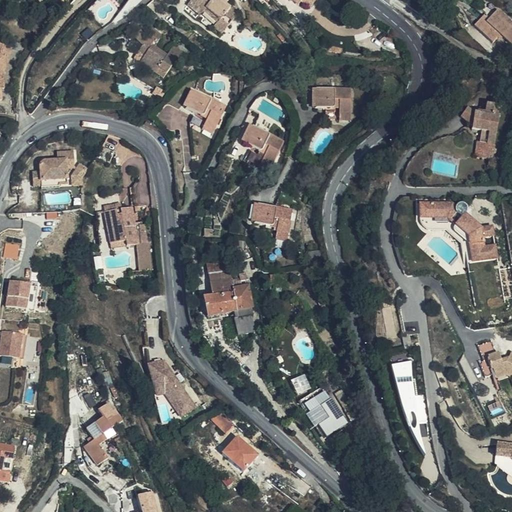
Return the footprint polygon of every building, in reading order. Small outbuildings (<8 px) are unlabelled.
[(228,0),(213,0),(211,3),(207,0),(192,0),(187,7),(200,17),(202,15),(204,13),(217,24),(215,26),(213,28),(221,35),(238,14),(226,4),(228,0)] [(286,0),(297,7),(300,2),(310,9),(315,2),(312,0),(286,0)] [(495,3),(491,0),(488,0),(485,7),(491,9),(495,3)] [(493,43),(497,38),(500,35),(503,37),(511,45),(511,44),(511,22),(498,10),(489,20),(484,15),(473,26),(493,43)] [(204,13),(202,15),(215,26),(217,24),(204,13)] [(143,45),(138,52),(144,56),(142,60),(140,63),(163,78),(177,59),(181,62),(186,56),(173,45),(167,55),(152,46),(154,42),(157,44),(162,36),(152,28),(143,33),(141,31),(134,37),(143,45)] [(5,72),(13,50),(0,45),(0,100),(2,101),(2,89),(5,89),(4,73),(5,72)] [(224,106),(193,91),(184,107),(185,107),(191,110),(198,113),(200,114),(203,112),(207,115),(202,127),(211,132),(224,106)] [(317,92),(317,103),(317,112),(331,111),(334,110),(336,109),(335,107),(341,107),(342,111),(342,121),(352,120),(351,92),(317,92)] [(485,116),(475,114),(473,124),(473,130),(482,132),(480,143),(483,144),(481,158),(494,160),(501,107),(487,105),(485,116)] [(473,124),(475,114),(468,109),(460,119),(467,125),(473,124)] [(328,114),(328,122),(342,121),(341,113),(328,114)] [(271,170),(282,142),(250,130),(243,147),(257,153),(259,153),(262,151),(266,152),(261,166),(271,170)] [(55,154),(56,162),(66,161),(66,169),(74,168),(72,153),(55,154)] [(66,169),(66,161),(56,162),(44,163),(43,163),(43,164),(42,164),(42,165),(41,165),(41,166),(40,166),(40,167),(40,168),(39,169),(39,170),(39,171),(39,175),(32,175),(33,188),(41,187),(41,183),(59,181),(60,185),(68,185),(66,169)] [(135,228),(134,220),(132,206),(122,207),(122,211),(119,211),(118,207),(117,200),(106,202),(108,217),(111,241),(125,239),(125,244),(138,242),(135,228)] [(455,203),(420,204),(420,209),(424,213),(424,217),(441,217),(444,220),(449,213),(456,218),(450,225),(465,236),(466,261),(498,258),(495,226),(483,227),(474,218),(468,214),(470,210),(471,209),(471,207),(471,206),(470,204),(468,203),(467,202),(465,202),(463,202),(462,203),(459,206),(455,203)] [(420,209),(420,204),(406,204),(407,217),(424,217),(424,213),(420,209)] [(472,207),(471,206),(471,207),(471,209),(470,210),(468,214),(474,218),(477,215),(473,211),(473,208),(472,207)] [(291,241),(295,213),(264,208),(261,207),(258,227),(259,227),(274,229),(276,229),(278,226),(283,227),(282,241),(291,241)] [(444,220),(450,225),(456,218),(449,213),(444,220)] [(111,241),(108,217),(106,217),(110,246),(125,244),(125,239),(111,241)] [(7,241),(4,256),(18,258),(21,244),(7,241)] [(152,269),(150,244),(139,244),(140,270),(152,269)] [(320,258),(319,254),(316,252),(314,252),(311,252),(309,254),(309,257),(309,260),(311,262),(314,263),(317,262),(318,260),(320,258)] [(240,274),(230,276),(233,291),(243,289),(240,278),(240,274)] [(11,281),(7,305),(27,309),(31,284),(11,281)] [(314,295),(321,307),(326,304),(319,292),(314,295)] [(303,319),(293,324),(296,331),(306,325),(303,319)] [(3,330),(0,350),(0,354),(19,358),(23,334),(3,330)] [(492,342),(477,349),(483,362),(497,355),(492,342)] [(486,379),(496,375),(505,371),(507,376),(511,378),(511,354),(509,354),(508,361),(502,363),(498,355),(497,355),(483,362),(484,363),(480,364),(486,379)] [(415,396),(411,362),(392,367),(405,417),(412,434),(419,448),(426,458),(421,440),(420,424),(428,424),(425,395),(415,396)] [(182,419),(195,410),(162,364),(155,368),(154,368),(155,371),(151,373),(150,370),(149,370),(147,371),(149,379),(154,395),(162,391),(182,419)] [(505,371),(496,375),(498,380),(507,376),(505,371)] [(323,382),(300,398),(317,422),(327,435),(349,419),(331,394),(323,382)] [(180,420),(182,419),(162,391),(154,395),(156,402),(165,399),(180,420)] [(96,468),(106,460),(96,447),(112,435),(108,430),(112,428),(119,422),(114,415),(113,417),(110,412),(104,405),(95,412),(100,419),(84,431),(89,439),(92,442),(87,445),(82,449),(96,468)] [(234,427),(220,415),(212,425),(225,437),(234,427)] [(113,441),(118,448),(122,446),(117,438),(113,441)] [(242,475),(257,458),(236,440),(221,457),(242,475)] [(511,443),(499,442),(498,454),(511,456),(511,443)] [(0,480),(8,482),(14,450),(13,451),(13,447),(0,445),(0,480)] [(64,464),(68,469),(78,459),(73,454),(64,464)] [(511,456),(498,454),(497,463),(511,474),(511,456)] [(141,511),(158,511),(154,492),(138,495),(141,511)]
